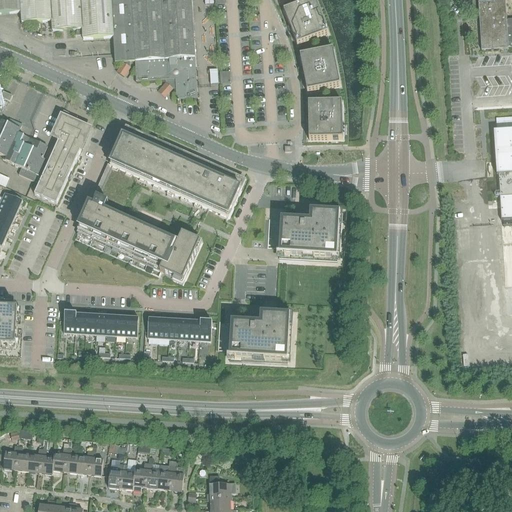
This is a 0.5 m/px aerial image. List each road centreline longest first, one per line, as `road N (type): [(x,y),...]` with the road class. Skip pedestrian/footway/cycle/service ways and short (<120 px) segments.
road 1 (tertiary): [(360,410),(0,396)]
road 2 (residential): [(42,285),(204,306),(267,167)]
road 3 (tertiary): [(392,385),(399,176)]
road 4 (residential): [(124,107),(42,285)]
road 5 (tertiary): [(399,176),(395,0)]
road 6 (unclassified): [(267,167),(124,107)]
road 7 (unclassified): [(124,107),(1,53)]
road 8 (unclassified): [(399,176),(267,167)]
